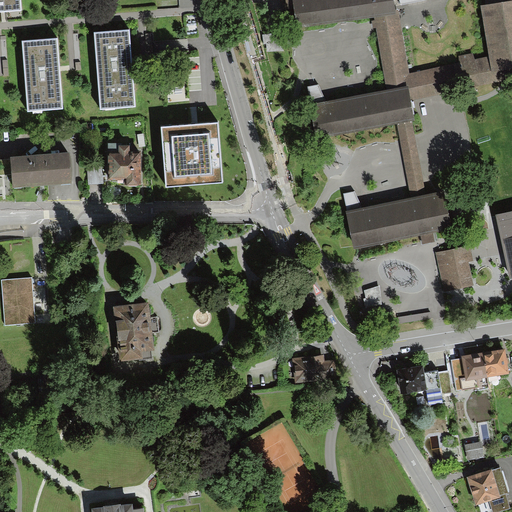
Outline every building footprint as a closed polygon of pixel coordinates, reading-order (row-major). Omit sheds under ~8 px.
[(25,0),(0,0),(0,8),(26,7),(25,0)] [(289,0),(290,3),(293,25),(374,15),(398,11),(397,5),(396,0),(289,0)] [(511,0),(485,0),(486,4),(481,5),(488,57),(490,71),(499,70),(511,68),(511,0)] [(376,32),(384,90),(407,85),(406,74),(401,33),(398,11),(374,15),(374,21),(375,26),(376,32)] [(127,31),(90,34),(97,109),(134,106),(127,31)] [(279,52),(276,33),(258,36),(261,55),(279,52)] [(55,37),(20,40),(26,111),(62,108),(55,37)] [(488,57),(454,64),(457,84),(458,89),(501,81),(500,76),(499,70),(490,71),(488,57)] [(410,99),(458,89),(457,84),(454,64),(406,74),(407,85),(409,92),(410,99)] [(326,101),(319,84),(308,87),(312,104),(326,101)] [(312,104),(306,105),(313,137),(394,121),(402,119),(409,118),(414,117),(410,99),(409,92),(407,85),(384,90),(359,95),(326,101),(312,104)] [(228,183),(221,118),(158,123),(165,188),(228,183)] [(401,155),(409,198),(416,196),(424,195),(409,118),(402,119),(394,121),(398,143),(401,155)] [(116,152),(105,153),(106,176),(121,175),(121,183),(140,182),(138,150),(126,151),(126,147),(126,143),(116,144),(116,152)] [(15,158),(0,159),(0,187),(19,185),(15,158)] [(80,187),(77,159),(17,165),(20,194),(80,187)] [(101,165),(86,166),(87,184),(96,183),(103,183),(101,165)] [(355,191),(343,194),(346,211),(362,207),(355,191)] [(346,211),(353,249),(427,234),(451,229),(448,213),(443,191),(424,195),(416,196),(409,198),(362,207),(346,211)] [(511,211),(496,215),(509,276),(511,275),(511,211)] [(450,249),(434,252),(443,292),(472,285),(467,260),(474,259),(472,254),(470,244),(450,249)] [(32,277),(2,279),(5,325),(36,322),(32,277)] [(364,290),(369,315),(385,311),(384,311),(379,287),(364,290)] [(150,303),(114,308),(117,331),(120,361),(140,359),(140,361),(153,359),(152,350),(155,350),(153,333),(159,333),(157,317),(152,318),(150,303)] [(505,351),(463,357),(466,378),(508,372),(505,351)] [(324,357),(292,359),(294,381),(325,379),(324,357)] [(425,389),(422,366),(400,369),(403,392),(425,389)] [(449,370),(438,371),(442,394),(453,392),(449,370)] [(46,384),(46,371),(37,371),(37,384),(46,384)] [(453,436),(445,437),(446,446),(454,445),(453,436)] [(484,456),(482,442),(466,445),(468,459),(484,456)] [(476,504),(481,503),(484,511),(489,511),(509,505),(505,493),(510,491),(502,466),(467,478),(476,504)]
